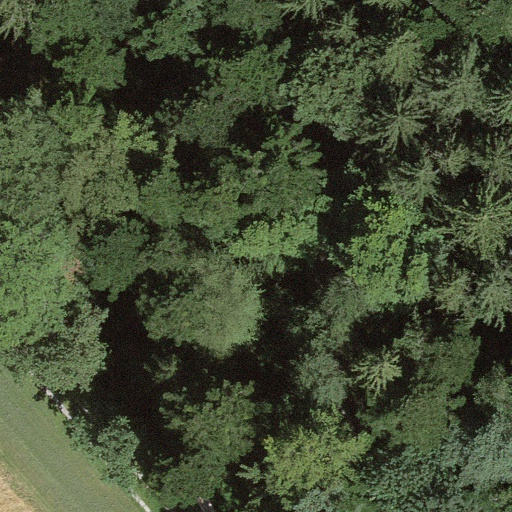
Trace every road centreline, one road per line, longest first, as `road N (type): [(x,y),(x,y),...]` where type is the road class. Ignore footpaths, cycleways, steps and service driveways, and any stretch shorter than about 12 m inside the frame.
road 1 (track): [(365,511),(283,79),(251,0)]
road 2 (track): [(0,342),(155,511)]
